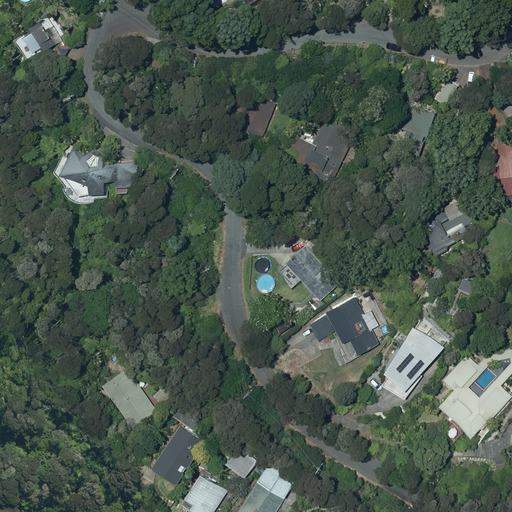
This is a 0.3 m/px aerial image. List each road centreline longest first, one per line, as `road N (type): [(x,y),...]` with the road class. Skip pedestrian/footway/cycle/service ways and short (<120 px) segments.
road 1 (residential): [(159,40),(132,50),(118,87),(120,116),(217,167),(232,193),(229,282),(236,325),(256,362),(272,389),(334,445),(432,511)]
road 2 (residential): [(511,36),(470,53),(159,40)]
